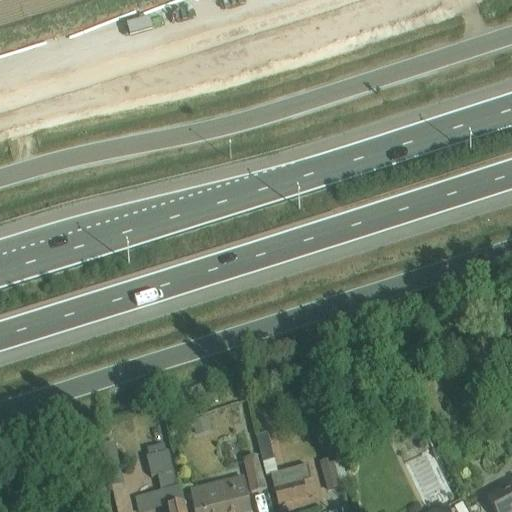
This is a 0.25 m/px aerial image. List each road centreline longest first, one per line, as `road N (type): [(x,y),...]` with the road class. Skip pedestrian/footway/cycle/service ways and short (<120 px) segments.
road 1 (motorway): [(0,337),(511,173)]
road 2 (tertiary): [(511,244),(0,407)]
road 3 (motorway): [(511,109),(0,271)]
road 4 (tertiary): [(0,178),(266,115),(511,35)]
